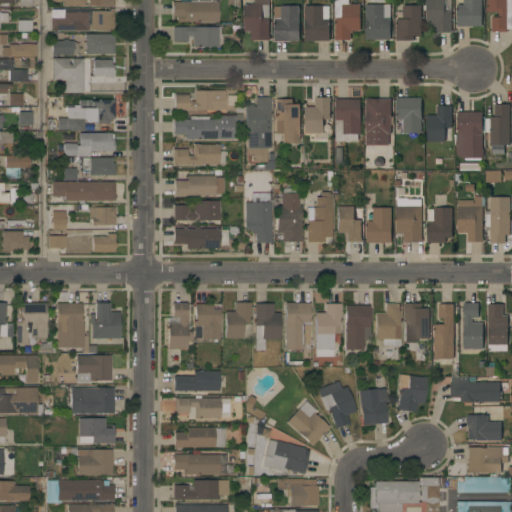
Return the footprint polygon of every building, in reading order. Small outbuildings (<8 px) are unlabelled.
[(189,1),(189,0),(203,0),(203,1),(217,2),(217,22),(176,21),(176,17),(171,17),(171,1),(189,1)] [(268,0),(268,4),(269,4),(269,39),(250,39),(250,30),(244,30),(243,4),(254,3),(254,0),(268,0)] [(348,0),(348,3),(360,3),(360,30),(350,30),(350,39),(335,39),(335,0),(348,0)] [(452,0),(452,7),(451,7),(451,28),(452,28),(452,32),(436,32),(436,23),(426,23),(426,0),(452,0)] [(481,0),(482,25),(456,25),(456,0),(481,0)] [(511,0),(511,28),(507,28),(507,31),(491,31),(491,16),(498,16),(498,11),(486,11),(486,5),(487,5),(487,0),(511,0)] [(390,39),(365,39),(365,4),(390,4),(390,39)] [(299,5),(299,40),(274,40),(274,19),(273,19),(273,5),(299,5)] [(323,5),(323,18),(329,18),(329,40),(304,40),(304,5),(323,5)] [(396,40),(395,18),(403,18),(402,5),(420,5),(421,35),(414,35),(414,39),(396,40)] [(63,9),(63,8),(90,8),(90,11),(107,10),(107,8),(112,8),(112,21),(113,21),(114,29),(89,29),(89,25),(88,25),(88,29),(87,29),(87,30),(49,31),(49,17),(50,17),(50,9),(63,9)] [(30,20),(30,31),(16,31),(16,20),(30,20)] [(218,27),(218,46),(191,46),(191,35),(186,35),(186,42),(171,42),(171,27),(218,27)] [(113,34),(113,54),(84,54),(84,34),(113,34)] [(61,40),(61,39),(66,39),(66,40),(72,40),(72,41),(77,43),(77,54),(72,54),(72,55),(50,55),(50,40),(61,40)] [(0,47),(8,47),(8,44),(20,44),(32,44),(32,43),(36,43),(36,57),(7,57),(7,55),(0,55),(0,47)] [(82,92),(63,92),(63,79),(50,79),(50,58),(67,58),(67,64),(71,64),(71,58),(82,58),(82,92)] [(0,59),(11,59),(11,69),(24,69),(24,81),(7,81),(7,70),(0,70),(0,59)] [(110,59),(110,64),(113,64),(113,76),(92,76),(92,59),(110,59)] [(0,84),(10,84),(10,88),(5,88),(5,97),(0,97),(0,84)] [(187,94),(187,101),(193,101),(193,90),(223,90),(223,110),(199,110),(199,113),(186,113),(186,110),(173,110),(173,95),(187,94)] [(21,106),(8,106),(8,104),(6,104),(6,95),(7,95),(7,93),(21,93),(21,106)] [(315,106),(315,96),(331,97),(330,101),(330,119),(323,119),(323,132),(305,132),(305,106),(315,106)] [(270,97),(270,101),(269,101),(269,125),(272,125),(272,148),(246,148),(246,132),(244,132),(244,107),(245,104),(251,104),(252,106),(254,106),(254,97),(270,97)] [(421,97),(421,132),(402,132),(403,119),(396,119),(396,97),(421,97)] [(300,143),(281,143),(281,133),(275,133),(274,99),(293,98),(293,103),(299,103),(300,143)] [(360,98),(360,133),(358,133),(358,140),(335,140),(335,98),(360,98)] [(391,133),(365,133),(365,98),(391,98),(391,133)] [(113,99),(113,119),(111,119),(111,121),(107,121),(107,124),(96,124),(96,122),(94,122),(94,119),(86,119),(86,108),(77,108),(77,99),(113,99)] [(510,103),(510,108),(509,108),(509,144),(490,144),(490,116),(494,116),(494,104),(510,103)] [(436,114),(436,105),(452,105),(452,109),(451,109),(452,127),(445,127),(445,141),(426,141),(426,114),(436,114)] [(482,111),(482,149),(483,149),(483,159),(464,159),(456,154),(456,146),(458,146),(457,111),(482,111)] [(31,112),(31,125),(17,125),(17,112),(31,112)] [(66,118),(66,115),(70,116),(70,118),(83,118),(83,131),(69,131),(69,129),(56,129),(56,118),(66,118)] [(188,119),(188,115),(207,115),(207,119),(215,119),(215,115),(234,115),(234,120),(232,120),(232,139),(184,139),(184,134),(172,134),(172,119),(188,119)] [(0,131),(11,132),(11,143),(0,143),(0,131)] [(110,133),(110,139),(113,139),(113,150),(105,150),(105,151),(102,151),(102,150),(89,150),(89,156),(62,156),(62,143),(75,143),(75,145),(77,145),(77,133),(110,133)] [(171,149),(186,149),(186,155),(192,155),(191,143),(197,143),(197,144),(218,144),(218,151),(223,151),(223,163),(172,164),(171,149)] [(28,167),(18,168),(18,178),(4,178),(4,166),(2,166),(2,157),(4,157),(4,156),(28,156),(28,167)] [(110,157),(110,163),(113,163),(113,175),(104,175),(104,176),(102,176),(102,175),(88,175),(88,170),(81,170),(81,158),(110,157)] [(75,168),(75,180),(61,180),(62,168),(75,168)] [(185,180),(185,175),(213,175),(213,176),(219,176),(219,188),(213,188),(213,195),(173,195),(173,180),(185,180)] [(113,182),(113,200),(82,200),(82,203),(77,203),(77,201),(63,201),(63,196),(50,196),(50,182),(113,182)] [(296,188),(296,193),(298,193),(298,206),(300,206),(300,237),(300,241),(281,241),(281,230),(275,230),(275,206),(280,206),(280,193),(281,193),(281,188),(296,188)] [(330,237),(323,237),(323,242),(305,242),(305,204),(312,204),(312,207),(315,207),(315,197),(319,197),(319,192),(330,192),(330,237)] [(270,243),(254,243),(254,234),(251,234),(251,232),(250,232),(250,230),(243,230),(243,220),(244,220),(244,204),(250,204),(250,202),(251,202),(251,197),(256,197),(256,195),(264,195),(265,202),(270,202),(270,243)] [(421,198),(421,205),(422,241),(403,241),(403,232),(396,232),(396,202),(400,202),(400,196),(407,196),(407,198),(421,198)] [(473,199),(473,196),(484,196),(484,205),(482,205),(482,237),(483,237),(483,241),(467,241),(467,232),(457,232),(457,205),(458,205),(458,199),(473,199)] [(510,234),(505,234),(505,242),(490,242),(490,229),(485,229),(485,210),(490,210),(490,196),(510,196),(510,234)] [(172,220),(172,205),(187,205),(187,211),(192,211),(192,201),(218,200),(218,220),(172,220)] [(113,206),(113,225),(90,225),(90,218),(88,218),(88,206),(113,206)] [(353,206),(354,219),(361,219),(361,237),(361,241),(346,241),(346,232),(336,232),(335,206),(353,206)] [(391,237),(384,237),(384,242),(366,242),(366,209),(373,209),(373,207),(391,207),(391,237)] [(452,237),(445,237),(445,242),(427,242),(427,220),(433,220),(433,207),(452,207),(452,237)] [(68,210),(68,220),(64,220),(64,229),(51,229),(51,215),(52,212),(51,212),(51,209),(68,210)] [(218,228),(218,248),(184,248),(184,243),(172,243),(172,228),(218,228)] [(21,231),(21,236),(27,236),(27,250),(10,250),(10,251),(1,251),(1,231),(21,231)] [(105,236),(105,234),(114,233),(114,237),(113,237),(113,242),(116,242),(116,247),(113,247),(113,251),(91,251),(90,237),(105,236)] [(64,235),(64,248),(47,248),(47,235),(64,235)] [(108,312),(118,311),(118,338),(90,338),(90,323),(88,323),(88,314),(93,314),(93,302),(108,302),(108,312)] [(186,302),(185,331),(191,331),(191,341),(186,341),(185,349),(165,348),(166,322),(177,323),(177,317),(171,317),(171,302),(186,302)] [(233,311),(233,302),(249,302),(249,306),(248,306),(248,324),(250,324),(250,337),(241,337),(241,338),(223,338),(223,311),(233,311)] [(308,302),(308,343),(302,343),(302,349),(283,349),(284,302),(308,302)] [(429,337),(410,337),(410,338),(404,338),(404,332),(403,332),(403,302),(421,302),(421,307),(429,307),(429,337)] [(463,302),(478,302),(478,317),(471,317),(471,322),(483,322),(483,348),(463,348),(463,302)] [(45,303),(45,338),(32,338),(32,345),(31,345),(31,350),(25,350),(25,345),(15,345),(15,324),(14,324),(14,304),(20,304),(20,303),(45,303)] [(80,303),(80,323),(82,323),(82,335),(85,335),(86,352),(81,352),(81,347),(55,347),(55,303),(80,303)] [(278,339),(263,339),(263,350),(253,350),(253,325),(253,307),(252,307),(252,303),(272,303),(272,312),(278,312),(278,339)] [(339,333),(332,333),(332,348),(331,348),(331,356),(314,356),(314,348),(313,348),(313,312),(323,312),(323,303),(339,303),(339,308),(339,333)] [(398,346),(381,346),(381,339),(373,339),(373,312),(383,312),(383,303),(399,303),(399,308),(398,346)] [(453,358),(433,358),(433,323),(443,323),(443,317),(438,317),(438,303),(454,303),(453,358)] [(502,303),(502,315),(507,315),(507,312),(511,312),(511,318),(507,318),(507,344),(507,350),(488,350),(488,344),(488,303),(502,303)] [(210,304),(210,309),(218,309),(218,339),(200,339),(200,326),(193,326),(193,304),(210,304)] [(368,305),(369,340),(362,340),(362,341),(363,341),(363,343),(362,343),(362,349),(344,349),(343,305),(368,305)] [(44,343),(44,340),(50,340),(50,344),(53,344),(53,352),(36,352),(36,343),(44,343)] [(0,355),(35,355),(35,383),(23,383),(23,368),(12,368),(12,375),(0,375),(0,355)] [(109,355),(110,380),(89,380),(89,382),(75,382),(74,355),(109,355)] [(171,390),(171,376),(191,376),(192,371),(218,371),(218,391),(171,390)] [(425,377),(422,403),(416,403),(415,411),(396,409),(397,397),(398,397),(399,389),(396,389),(398,374),(425,377)] [(499,381),(499,401),(460,401),(460,396),(450,396),(450,381),(451,381),(451,376),(468,376),(468,381),(499,381)] [(337,381),(339,388),(345,386),(354,411),(345,415),(348,423),(334,428),(327,408),(324,409),(316,389),(337,381)] [(0,388),(2,388),(2,394),(14,394),(14,387),(36,387),(36,407),(40,407),(40,415),(35,415),(35,414),(15,414),(15,413),(0,413),(0,388)] [(112,387),(112,413),(69,413),(68,388),(112,387)] [(357,390),(375,388),(375,389),(384,388),(385,401),(383,401),(385,423),(361,425),(357,390)] [(193,398),(193,396),(199,396),(199,398),(219,398),(228,398),(228,417),(219,417),(219,418),(200,418),(200,419),(193,419),(193,407),(187,407),(187,413),(177,413),(177,414),(173,414),(173,398),(193,398)] [(285,422),(297,408),(297,409),(304,401),(315,410),(312,413),(327,427),(311,445),(285,422)] [(466,414),(488,414),(488,421),(501,421),(501,439),(466,439),(466,414)] [(103,418),(103,424),(104,424),(104,428),(109,428),(109,424),(112,424),(112,444),(108,444),(108,443),(98,443),(98,442),(96,442),(96,443),(77,443),(77,436),(76,418),(103,418)] [(213,427),(213,428),(223,428),(223,447),(213,447),(179,447),(179,449),(175,449),(175,447),(172,447),(172,432),(185,432),(185,427),(213,427)] [(304,448),(303,449),(307,450),(305,456),(307,457),(302,474),(285,469),(284,472),(261,466),(267,440),(274,441),(274,440),(304,448)] [(466,447),(487,447),(487,446),(502,446),(502,455),(501,455),(501,472),(465,472),(466,447)] [(111,449),(111,475),(76,474),(75,449),(111,449)] [(224,454),(224,462),(217,462),(217,474),(181,474),(181,469),(171,469),(171,454),(224,454)] [(510,476),(510,493),(454,493),(454,482),(449,482),(449,476),(490,476),(490,474),(494,474),(494,473),(498,473),(498,476),(510,476)] [(415,481),(415,502),(419,502),(419,485),(420,485),(420,477),(442,477),(442,498),(437,498),(437,511),(375,511),(375,508),(367,508),(367,487),(372,487),(372,481),(415,481)] [(302,478),(302,479),(314,479),(314,485),(316,485),(316,505),(299,505),(299,506),(288,507),(288,489),(277,489),(276,479),(302,478)] [(106,480),(106,485),(112,485),(112,501),(45,501),(45,480),(106,480)] [(172,500),(172,485),(186,485),(186,491),(191,491),(191,480),(226,480),(226,493),(217,493),(217,500),(172,500)] [(0,481),(12,481),(12,485),(27,485),(27,499),(0,499),(0,481)] [(454,511),(454,502),(510,502),(510,511),(454,511)]
